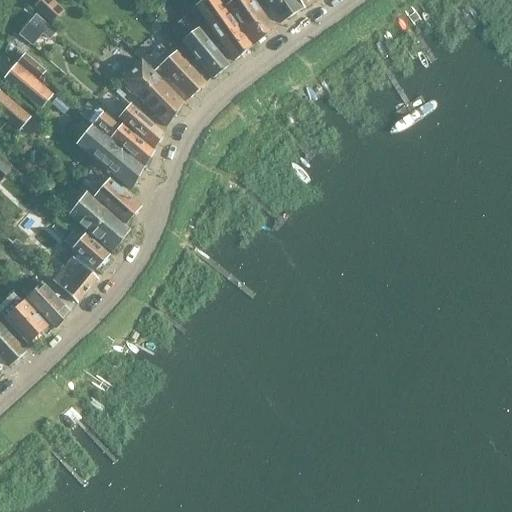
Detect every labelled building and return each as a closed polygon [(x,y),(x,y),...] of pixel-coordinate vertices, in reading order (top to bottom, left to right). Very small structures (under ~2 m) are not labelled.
[(63,15),(48,0),(43,0),(34,10),(51,27),(63,15)] [(252,46),(223,7),(218,0),(203,0),(195,7),(220,42),(234,61),(252,46)] [(271,27),(251,0),(232,0),(223,7),(252,46),(273,30),(271,27)] [(302,9),(295,0),(263,0),(281,24),(302,9)] [(56,32),(36,15),(18,35),(32,47),(42,35),(49,41),(56,32)] [(217,53),(196,29),(181,42),(212,78),(213,79),(228,66),(217,53)] [(206,83),(175,51),(154,72),(183,102),(185,103),(202,87),(206,83)] [(45,71),(25,54),(18,62),(38,80),(45,71)] [(183,103),(141,60),(120,80),(143,104),(166,127),(168,125),(183,103)] [(53,95),(16,64),(4,79),(41,109),(53,95)] [(30,118),(6,97),(0,104),(0,114),(19,131),(30,118)] [(56,98),(51,104),(63,114),(68,109),(56,98)] [(136,112),(128,106),(118,118),(153,149),(155,146),(162,134),(136,112)] [(153,151),(121,125),(118,128),(101,113),(92,124),(144,166),(151,153),(153,151)] [(76,124),(66,133),(75,142),(84,133),(76,124)] [(131,158),(92,127),(77,145),(113,174),(116,177),(128,162),(131,158)] [(23,157),(32,147),(26,141),(17,152),(23,157)] [(124,194),(108,181),(93,169),(79,184),(94,197),(123,224),(124,225),(139,208),(124,194)] [(52,187),(45,181),(39,187),(46,194),(52,187)] [(122,225),(87,194),(69,215),(111,253),(126,236),(129,232),(122,225)] [(98,268),(108,256),(77,228),(64,243),(77,255),(73,259),(72,259),(52,281),(76,303),(98,279),(92,274),(98,268)] [(46,326),(23,302),(22,303),(15,296),(0,310),(7,318),(5,320),(28,344),(40,332),(46,326)] [(0,327),(0,356),(10,367),(22,356),(25,353),(0,327)]
